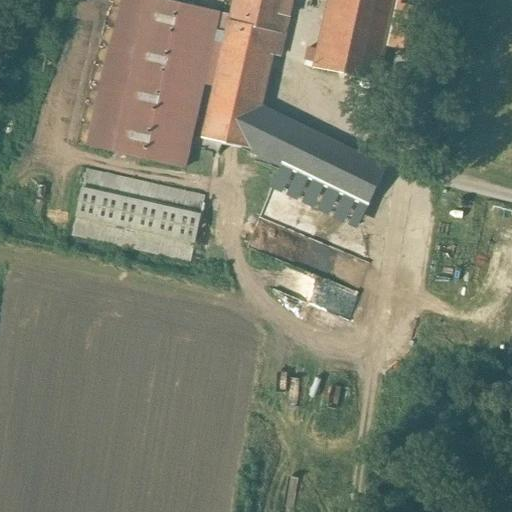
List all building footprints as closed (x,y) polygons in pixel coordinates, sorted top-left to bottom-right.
[(184,169),(218,12),(165,0),(124,0),(91,149),(184,169)] [(292,0),(235,0),(231,18),(225,45),(272,55),(279,56),(292,0)] [(394,0),(330,0),(316,67),(377,81),(394,0)] [(272,55),(225,45),(204,139),(251,150),(251,149),(289,167),(306,131),(260,109),(272,55)] [(447,63),(435,70),(442,83),(454,76),(447,63)] [(386,170),(313,134),(306,131),(289,167),(368,206),(386,170)] [(206,196),(86,168),(71,235),(191,263),(206,196)] [(271,471),(272,511),(310,511),(308,470),(271,471)]
